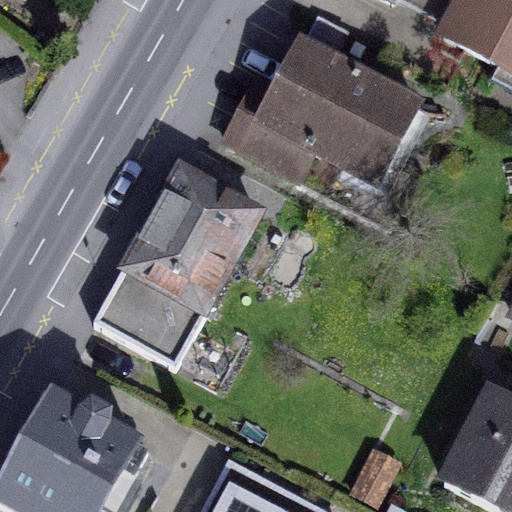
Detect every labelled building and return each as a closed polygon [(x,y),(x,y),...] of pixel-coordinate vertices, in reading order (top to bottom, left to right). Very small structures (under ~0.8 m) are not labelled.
[(397,0),(406,0),(426,11),(431,0),(376,0),(393,9),(397,0)] [(511,0),(431,0),(426,11),(453,24),(443,43),(511,78),(511,0)] [(262,126),(244,117),(228,147),(298,185),(313,157),(345,174),(378,191),(418,117),(419,114),(302,51),(278,97),(262,126)] [(244,117),(262,126),(278,97),(260,87),(244,117)] [(339,186),(383,210),(430,124),(418,117),(378,191),(345,174),(339,186)] [(175,376),(260,223),(180,179),(95,331),(175,376)] [(0,499),(53,404),(45,400),(0,481),(0,499)] [(445,492),(485,511),(511,511),(511,410),(491,401),(445,492)] [(53,404),(0,499),(0,511),(1,511),(118,511),(149,457),(109,435),(110,424),(92,414),(84,421),(53,404)] [(311,511),(231,469),(207,511),(311,511)]
